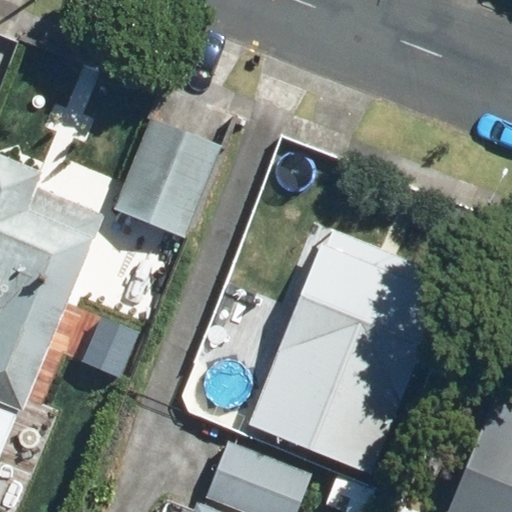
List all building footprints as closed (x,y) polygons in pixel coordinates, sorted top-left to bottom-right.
[(218,146),(156,121),(117,219),(179,244),(218,146)] [(43,172),(0,154),(0,400),(24,411),(106,215),(37,186),(43,172)] [(453,275),(332,227),(269,384),(390,433),(453,275)] [(205,374),(186,417),(254,447),(273,404),(205,374)] [(511,511),(511,401),(495,395),(446,511),(511,511)] [(299,511),(314,475),(227,441),(204,498),(239,511),(299,511)] [(224,511),(196,500),(190,511),(224,511)]
